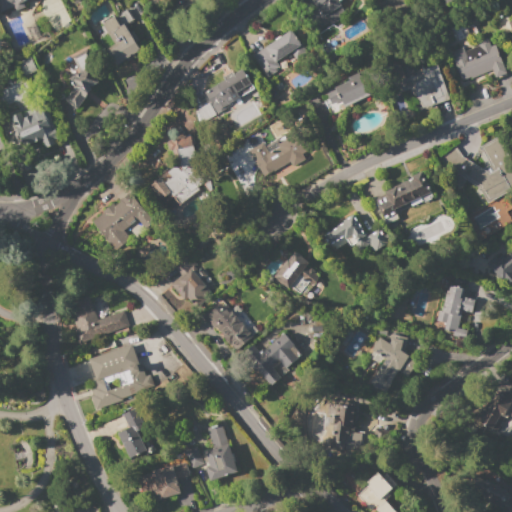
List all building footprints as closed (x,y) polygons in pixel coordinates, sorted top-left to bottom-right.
[(26,0),(26,1),(23,2),(25,7),(15,12),(13,7),(0,12),(0,0),(26,0)] [(311,0),(344,0),(345,2),(339,6),(346,16),(330,26),(328,23),(317,29),(308,15),(316,9),(311,0)] [(113,16),(119,26),(123,24),(129,33),(132,31),(138,41),(135,43),(140,51),(117,65),(107,49),(114,44),(101,23),(113,16)] [(252,56),(291,30),(301,45),(275,62),(279,67),(275,70),(276,72),(267,78),(252,56)] [(494,45),(506,73),(494,78),(491,70),(471,79),(470,77),(461,80),(449,53),(463,47),(464,51),(472,48),(471,44),(477,41),(477,42),(487,38),(490,46),(494,45)] [(99,74),(97,81),(90,87),(91,89),(76,108),(64,99),(73,89),(67,77),(78,72),(71,57),(86,50),(99,74)] [(414,72),(421,69),(422,71),(437,66),(448,100),(420,109),(417,100),(410,89),(398,93),(390,68),(400,65),(405,79),(415,76),(414,72)] [(243,69),(254,88),(224,106),(225,108),(216,114),(203,93),(224,80),(223,78),(232,72),(233,75),(243,69)] [(372,94),(344,108),(340,100),(331,105),(326,94),(335,89),(334,88),(348,81),(349,84),(353,82),(350,77),(361,72),(372,94)] [(44,148),(38,133),(32,136),(20,107),(30,103),(31,107),(43,103),(58,142),(44,148)] [(193,112),(208,103),(215,115),(201,124),(193,112)] [(11,117),(19,113),(23,122),(25,122),(31,137),(37,134),(39,139),(23,146),(11,117)] [(168,141),(189,136),(201,191),(194,192),(168,212),(148,186),(173,167),(170,151),(167,149),(166,143),(168,141)] [(304,160),(292,167),(290,162),(263,177),(252,158),(249,160),(245,152),(262,142),(268,153),(280,147),(278,144),(291,136),(296,145),(301,142),(306,150),(300,153),(304,160)] [(447,169),(439,157),(454,146),(461,157),(481,169),(489,165),(479,147),(500,136),(511,158),(511,189),(481,206),(474,191),(479,189),(478,187),(447,169)] [(431,197),(429,199),(427,201),(424,201),(422,201),(421,201),(422,203),(411,208),(409,202),(393,209),(398,220),(386,226),(373,199),(385,194),(383,192),(411,178),(411,177),(421,172),(430,192),(431,194),(431,197)] [(92,222),(103,213),(102,211),(113,203),(114,206),(119,202),(118,201),(120,199),(121,200),(134,191),(142,202),(138,205),(142,211),(143,210),(153,223),(144,230),(136,220),(124,229),(131,240),(113,252),(92,222)] [(368,244),(358,251),(354,244),(349,247),(347,243),(333,251),(324,235),(330,231),(336,227),(336,226),(342,223),(341,221),(353,214),(362,229),(361,230),(366,237),(379,229),(388,244),(373,253),(368,244)] [(511,280),(505,286),(485,264),(494,256),(497,258),(501,254),(504,258),(508,254),(503,249),(511,240),(511,280)] [(314,274),(318,277),(310,286),(307,284),(299,294),(289,286),(285,291),(271,279),(287,258),(288,259),(294,252),(307,263),(304,266),(308,269),(310,268),(314,272),(314,274)] [(160,293),(170,285),(170,284),(180,276),(173,268),(188,255),(214,286),(208,291),(205,287),(201,291),(202,297),(205,301),(196,309),(187,298),(183,300),(182,298),(171,307),(160,293)] [(467,330),(465,339),(451,336),(452,332),(443,330),(445,323),(435,321),(437,310),(441,311),(446,290),(448,291),(449,285),(463,288),(461,297),(474,299),(471,313),(460,311),(457,328),(467,330)] [(74,301),(89,296),(97,320),(123,311),(129,325),(78,344),(73,330),(76,330),(70,313),(77,310),(74,301)] [(222,301),(239,321),(240,321),(243,325),(244,325),(249,331),(248,331),(253,337),(236,351),(215,326),(212,329),(203,317),(222,301)] [(399,350),(416,361),(406,377),(396,372),(389,383),(390,384),(385,393),(370,383),(385,359),(370,350),(374,343),(371,342),(375,329),(407,339),(403,351),(399,350)] [(284,333),(289,339),(294,346),(293,346),(301,355),(285,368),(280,362),(272,369),(280,377),(269,387),(241,354),(252,345),(261,355),(268,349),(267,347),(284,333)] [(88,358),(132,344),(138,363),(139,363),(148,390),(138,394),(139,397),(94,411),(89,396),(92,395),(89,387),(92,386),(90,379),(94,378),(88,358)] [(496,391),(509,399),(511,395),(511,417),(507,414),(495,432),(476,419),(482,409),(484,410),(496,391)] [(327,403),(336,404),(337,400),(348,401),(348,404),(353,404),(350,436),(341,435),(339,444),(331,443),(334,418),(325,417),(327,403)] [(121,415),(136,408),(144,423),(134,427),(137,433),(137,432),(140,437),(139,437),(141,441),(142,441),(147,451),(130,460),(117,434),(128,429),(121,415)] [(204,452),(212,450),(206,429),(221,424),(227,445),(228,445),(237,472),(209,481),(205,468),(209,467),(204,452)] [(196,446),(203,463),(189,469),(182,452),(196,446)] [(137,477),(152,473),(151,471),(172,466),(185,463),(189,476),(176,479),(180,493),(156,499),(155,493),(154,493),(153,491),(141,494),(137,477)] [(376,473),(381,477),(385,474),(387,476),(388,474),(395,483),(394,484),(395,485),(387,493),(388,493),(382,499),(384,501),(395,511),(376,511),(375,510),(377,508),(375,506),(369,511),(362,503),(360,505),(355,500),(358,497),(356,496),(368,485),(366,482),(376,473)] [(473,475),(511,495),(511,511),(502,511),(503,511),(486,502),(488,498),(467,487),(473,475)]
